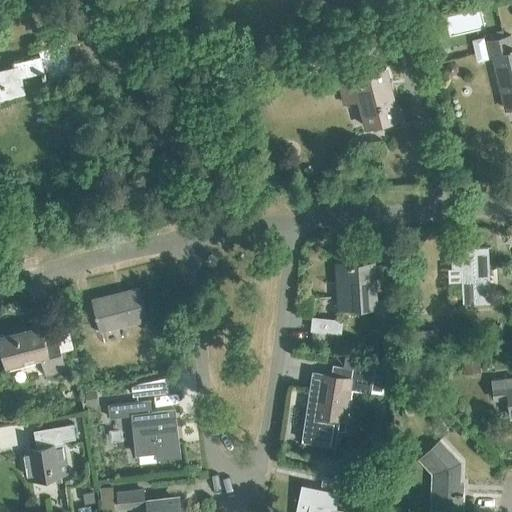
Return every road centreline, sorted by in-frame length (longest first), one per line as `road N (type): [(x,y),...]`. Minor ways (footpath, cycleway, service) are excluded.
road 1 (residential): [(293,225),(270,419),(258,461),(232,474),(208,454),(188,238)]
road 2 (residential): [(293,225),(511,210)]
road 3 (residential): [(0,286),(42,262),(188,238)]
